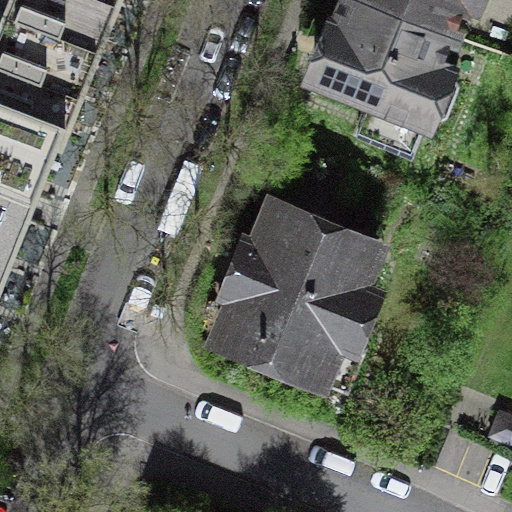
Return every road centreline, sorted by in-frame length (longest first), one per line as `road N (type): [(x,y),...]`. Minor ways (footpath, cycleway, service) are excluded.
road 1 (residential): [(228,0),(81,380)]
road 2 (residential): [(81,380),(399,511)]
road 3 (residential): [(81,380),(27,511)]
